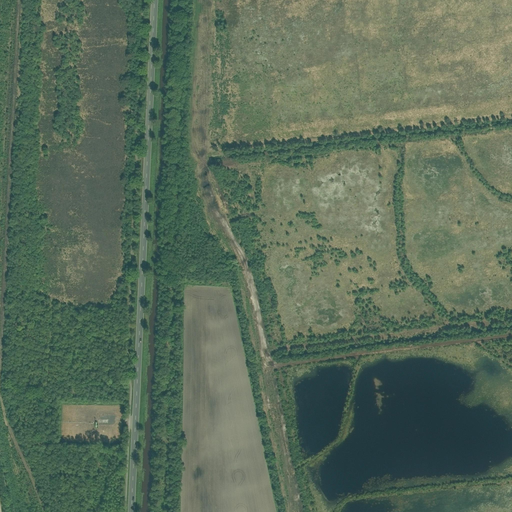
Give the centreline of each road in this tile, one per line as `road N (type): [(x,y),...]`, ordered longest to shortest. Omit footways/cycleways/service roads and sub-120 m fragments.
road 1 (tertiary): [(130,511),(154,0)]
road 2 (track): [(0,197),(6,0)]
